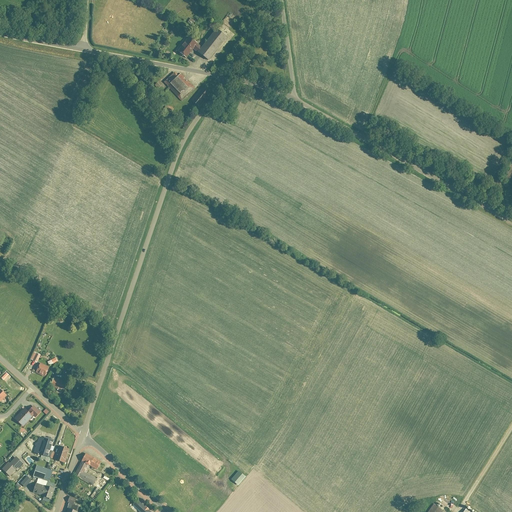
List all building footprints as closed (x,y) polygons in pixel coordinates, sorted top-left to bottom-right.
[(215,25),(209,20),(198,32),(204,37),(215,25)] [(206,62),(227,38),(217,30),(202,47),(189,37),(176,52),(185,60),(193,51),(206,62)] [(182,100),(193,89),(177,73),(166,84),(182,100)] [(208,93),(201,88),(191,101),(197,106),(208,93)] [(46,377),(50,370),(39,364),(35,372),(46,377)] [(66,383),(53,378),(50,386),(63,391),(66,383)] [(25,408),(14,419),(23,428),(33,417),(35,419),(40,413),(33,406),(28,412),(25,408)] [(35,454),(64,463),(68,449),(60,447),(58,454),(50,451),(51,448),(54,449),(56,443),(40,438),(35,454)] [(84,454),(74,476),(73,478),(92,487),(96,479),(86,474),(89,467),(95,470),(99,461),(84,454)] [(9,463),(3,471),(11,478),(17,471),(18,472),(24,465),(17,459),(11,465),(9,463)] [(38,467),(34,478),(44,481),(48,470),(38,467)] [(32,484),(30,491),(45,496),(44,499),(49,501),(53,488),(47,486),(47,488),(32,484)] [(68,504),(70,504),(67,511),(78,511),(81,506),(76,504),(77,499),(70,496),(68,504)] [(149,511),(136,500),(131,505),(138,511),(149,511)]
